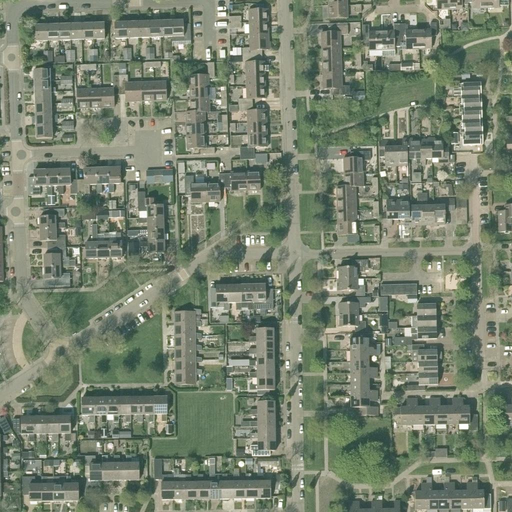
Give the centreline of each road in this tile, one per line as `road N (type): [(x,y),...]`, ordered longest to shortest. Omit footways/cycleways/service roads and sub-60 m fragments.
road 1 (residential): [(61,354),(209,256),(293,253)]
road 2 (unclassified): [(297,511),(293,253)]
road 3 (unclassified): [(293,253),(285,0)]
road 4 (residential): [(474,250),(293,253)]
road 5 (residential): [(128,1),(21,5),(12,19),(13,57)]
road 6 (residential): [(18,211),(22,292),(61,354)]
road 7 (residential): [(147,150),(16,154)]
